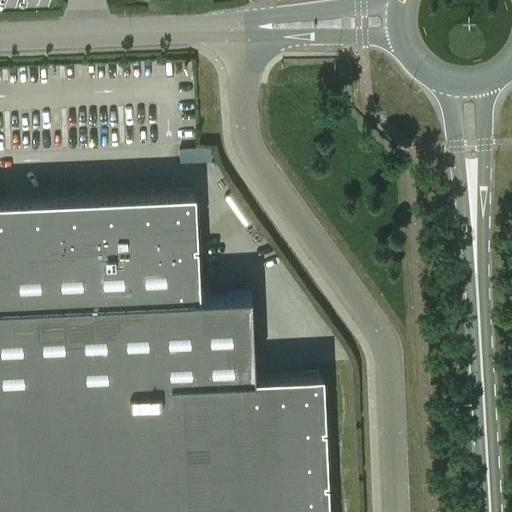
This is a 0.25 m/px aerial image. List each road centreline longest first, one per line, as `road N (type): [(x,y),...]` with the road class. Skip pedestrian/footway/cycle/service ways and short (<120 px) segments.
road 1 (unclassified): [(395,511),(383,346),(245,146),(244,27)]
road 2 (tertiary): [(491,511),(471,91)]
road 3 (unclassified): [(0,39),(244,27)]
road 4 (unclassified): [(244,27),(397,24)]
